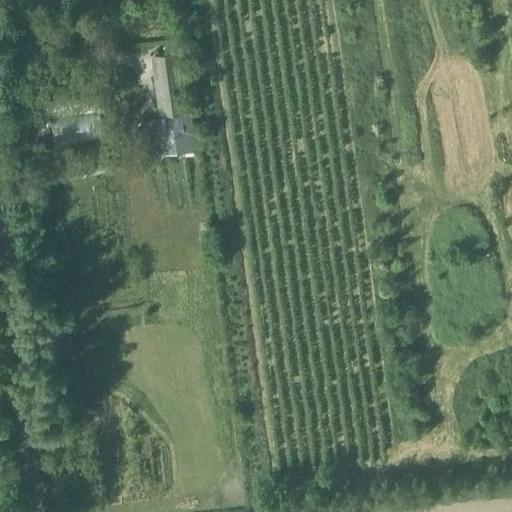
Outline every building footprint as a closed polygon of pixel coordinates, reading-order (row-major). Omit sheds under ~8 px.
[(142,119),(145,141),(185,135),(182,111),(188,110),(180,50),(151,54),(159,114),(164,114),(165,116),(142,119)] [(106,111),(105,90),(45,92),(45,114),(106,111)] [(59,165),(111,159),(110,146),(58,151),(59,165)] [(209,241),(207,223),(198,223),(200,241),(209,241)] [(71,335),(48,338),(51,360),(74,357),(71,335)]
